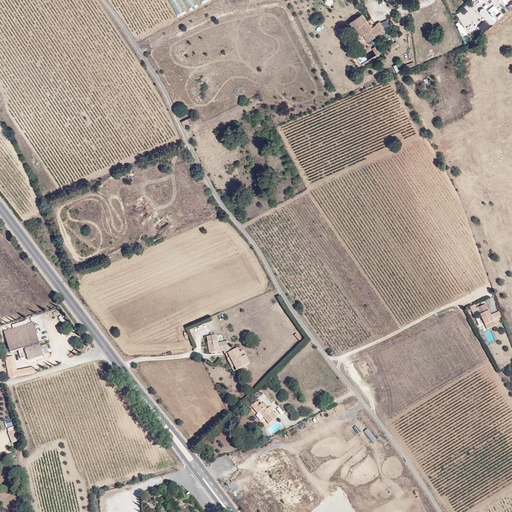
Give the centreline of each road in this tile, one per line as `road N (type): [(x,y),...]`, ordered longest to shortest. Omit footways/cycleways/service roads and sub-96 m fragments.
road 1 (unclassified): [(443,511),(290,308),(104,0)]
road 2 (primary): [(0,207),(107,350)]
